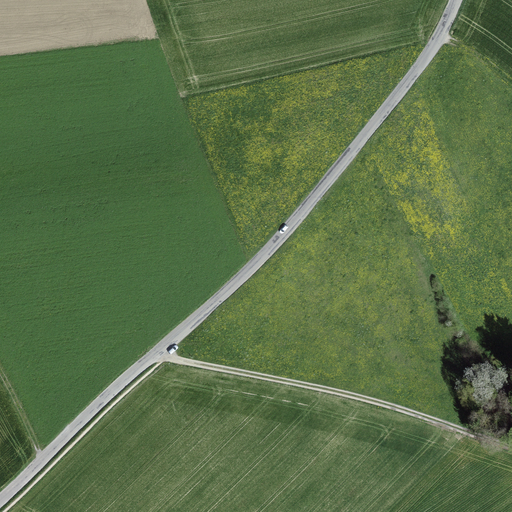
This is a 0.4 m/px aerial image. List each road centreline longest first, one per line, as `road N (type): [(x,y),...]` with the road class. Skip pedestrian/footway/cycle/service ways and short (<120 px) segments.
road 1 (unclassified): [(457,0),(422,64),(302,214),(0,504)]
road 2 (track): [(164,357),(319,387),(511,449)]
